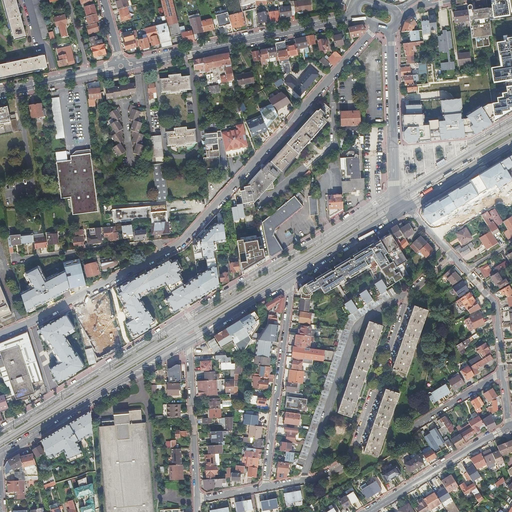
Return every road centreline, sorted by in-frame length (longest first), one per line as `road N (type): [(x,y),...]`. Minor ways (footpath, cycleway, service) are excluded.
road 1 (residential): [(449,255),(405,295),(349,456),(316,476),(265,486)]
road 2 (residential): [(376,25),(188,237),(160,254)]
road 3 (residential): [(394,189),(172,324)]
road 4 (residential): [(120,66),(358,15)]
road 5 (primary): [(186,341),(0,455)]
road 6 (residential): [(292,275),(265,486)]
road 7 (tertiary): [(509,427),(367,511)]
road 8 (residential): [(195,500),(186,341)]
road 9 (residential): [(11,258),(154,242),(160,254)]
road 10 (residential): [(160,254),(26,323)]
road 11 (residential): [(172,324),(51,400)]
road 12 (primary): [(406,207),(292,275)]
road 13 (primary): [(292,275),(186,341)]
road 14 (residential): [(393,147),(468,142),(511,118)]
road 15 (primary): [(511,143),(406,207)]
